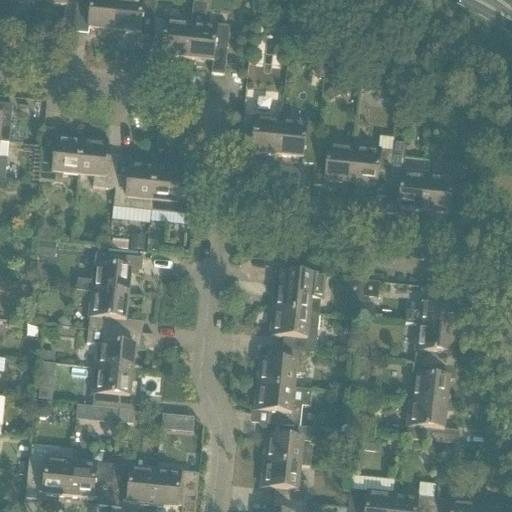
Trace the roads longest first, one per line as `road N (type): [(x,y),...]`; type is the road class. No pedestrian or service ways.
road 1 (residential): [(511,432),(497,392),(501,302),(451,273),(214,209)]
road 2 (residential): [(205,511),(210,423),(193,364),(214,209)]
road 3 (residential): [(214,209),(207,129),(152,117),(120,88),(0,77)]
